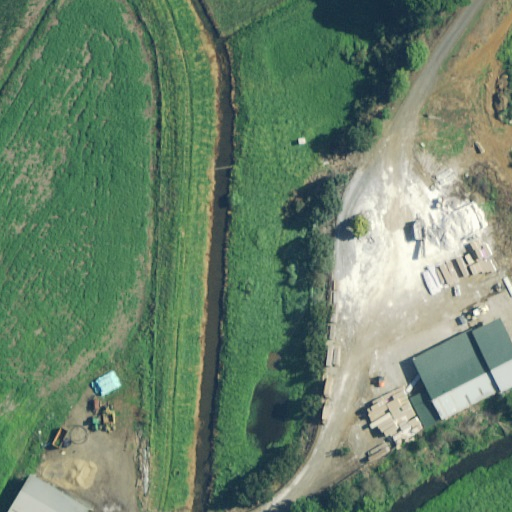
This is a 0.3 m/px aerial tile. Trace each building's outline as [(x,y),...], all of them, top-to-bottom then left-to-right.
[(354,268),(336,266),(333,307),(350,308),(354,268)] [(511,388),(511,341),(502,320),(414,362),(443,422),(511,388)] [(411,362),(400,367),(415,397),(413,398),(428,428),(441,421),(411,362)] [(282,372),(263,371),(263,381),(281,382),(282,372)] [(411,423),(396,395),(384,402),(398,430),(411,423)] [(91,511),(93,508),(35,474),(13,511),(91,511)]
